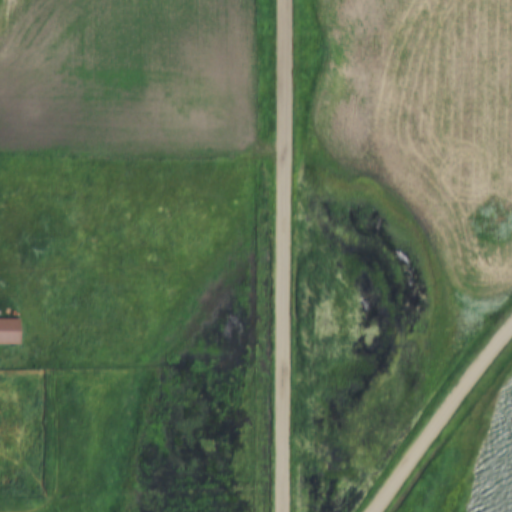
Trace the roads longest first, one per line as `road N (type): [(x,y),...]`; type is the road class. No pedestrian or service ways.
road 1 (residential): [(280,511),(281,0)]
road 2 (tertiary): [(371,511),(511,321)]
